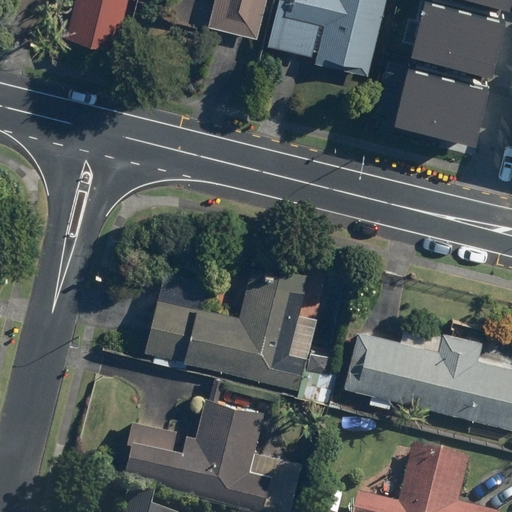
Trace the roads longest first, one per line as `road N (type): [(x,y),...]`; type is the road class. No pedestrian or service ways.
road 1 (residential): [(94,130),(511,229)]
road 2 (residential): [(2,511),(94,130)]
